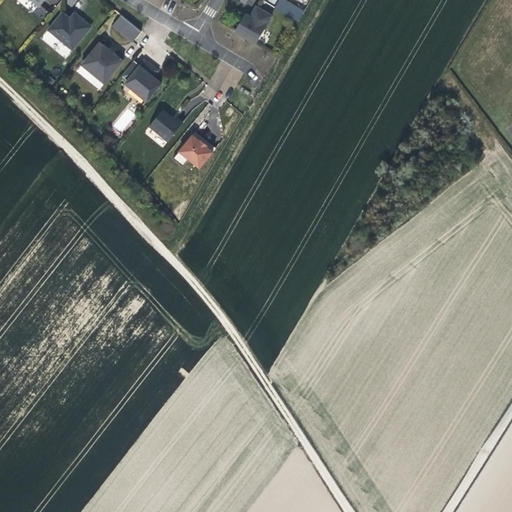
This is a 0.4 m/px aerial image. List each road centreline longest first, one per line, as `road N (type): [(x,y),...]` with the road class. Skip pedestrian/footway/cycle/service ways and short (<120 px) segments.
road 1 (track): [(350,511),(218,317),(0,84)]
road 2 (track): [(447,511),(511,409)]
